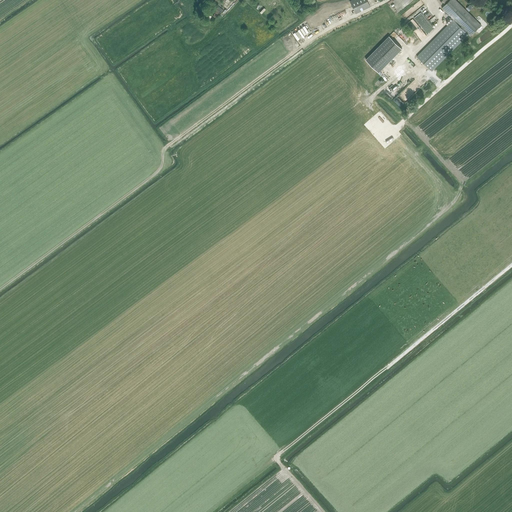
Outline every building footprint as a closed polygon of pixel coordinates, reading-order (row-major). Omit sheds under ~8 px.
[(345,0),(343,2),(331,7),(330,4),(328,4),(323,6),(318,9),(322,16),(324,20),(329,18),(327,15),(334,11),(336,14),(346,9),(345,6),(350,4),(355,14),(370,7),(367,0),(345,0)] [(449,0),(442,8),(453,20),(417,57),(432,71),(468,35),(470,36),(481,25),(456,0),(449,0)] [(219,3),(216,9),(221,13),(222,11),(224,12),(226,9),(225,8),(226,8),(219,3)] [(402,14),(405,18),(417,7),(414,3),(402,14)] [(419,11),(413,16),(421,26),(427,21),(419,11)] [(402,49),(389,36),(366,60),(379,72),(402,49)] [(414,78),(407,84),(414,90),(420,84),(414,78)]
